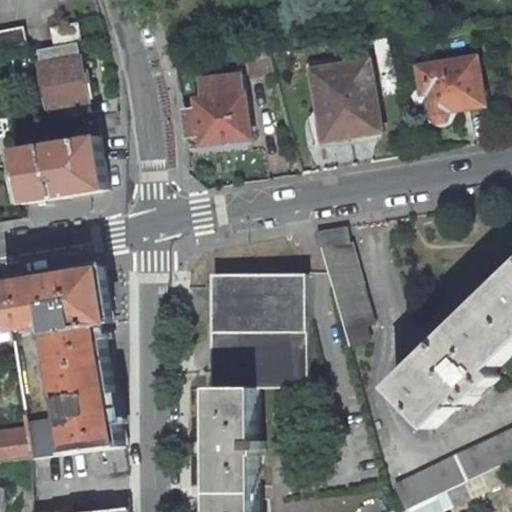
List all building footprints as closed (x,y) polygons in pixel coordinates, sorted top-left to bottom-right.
[(53,29),(56,47),(80,43),(83,42),(80,24),(53,29)] [(0,57),(30,52),(26,27),(0,32),(0,57)] [(267,41),(242,45),(252,77),(276,72),(270,52),(267,41)] [(56,47),(40,50),(43,65),(42,65),(50,110),(91,103),(83,58),(82,58),(80,43),(56,47)] [(487,105),(479,57),(420,67),(424,93),(431,92),(435,115),(438,119),(441,120),(444,120),(447,119),(450,116),(451,114),(451,111),(487,105)] [(375,86),(371,62),(316,71),(327,140),(374,132),(367,88),(375,86)] [(193,145),(204,143),(205,145),(253,139),(245,74),(202,80),(205,100),(198,101),(200,110),(188,112),(193,145)] [(102,136),(17,150),(26,205),(112,190),(102,136)] [(319,231),(351,345),(372,339),(368,325),(375,324),(352,242),(349,226),(319,231)] [(7,284),(15,331),(52,325),(67,417),(30,423),(31,430),(35,458),(70,455),(99,451),(127,448),(129,447),(108,325),(116,324),(107,268),(7,284)] [(311,274),(216,274),(216,511),(262,511),(262,451),(268,450),(268,441),(262,441),(262,388),(312,388),(311,274)] [(511,276),(397,387),(437,429),(458,409),(460,411),(463,407),(461,405),(468,399),(474,406),(503,378),(496,371),(511,356),(511,276)] [(0,333),(15,331),(7,284),(0,284),(0,333)] [(31,430),(0,433),(0,462),(35,458),(31,430)] [(511,431),(396,486),(408,511),(511,462),(511,431)] [(130,470),(127,448),(99,451),(102,474),(130,470)] [(511,511),(511,490),(482,501),(486,511),(511,511)]
